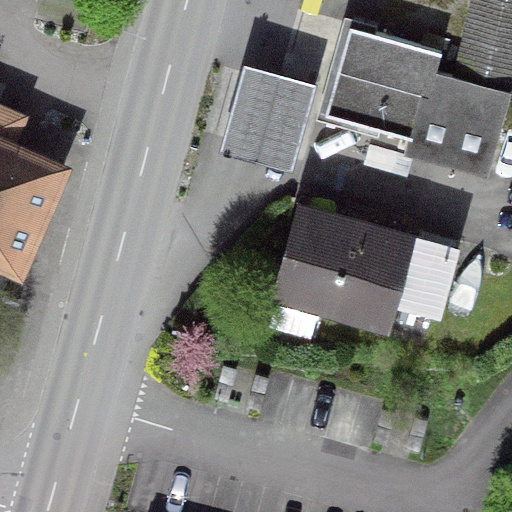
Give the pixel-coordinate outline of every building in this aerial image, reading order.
[(511,0),(470,0),(452,76),(509,90),(511,78),(511,0)] [(433,72),(439,52),(347,26),(323,115),(406,138),(401,152),(484,174),(507,92),(433,72)] [(315,80),(244,62),(221,150),(293,168),(315,80)] [(0,256),(12,262),(52,170),(0,146),(0,256)] [(433,307),(449,249),(297,207),(273,291),(384,322),(391,297),(433,307)]
